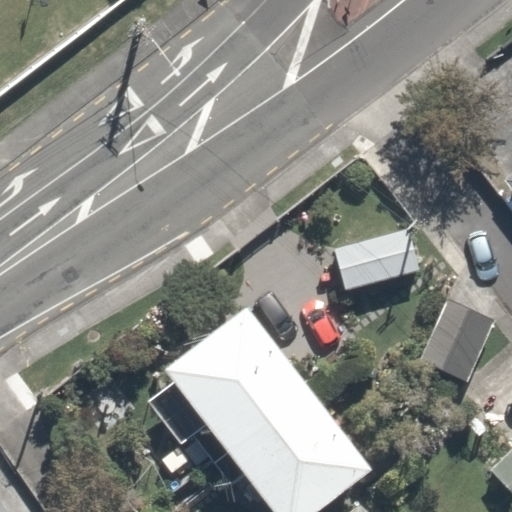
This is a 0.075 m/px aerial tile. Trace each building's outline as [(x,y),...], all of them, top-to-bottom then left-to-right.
[(511,92),(511,157),(483,179),(511,218),(511,91),(511,92)] [(407,224),(322,247),(333,289),(418,266),(407,224)] [(497,305),(442,284),(413,359),(468,380),(497,305)] [(288,511),(358,459),(234,294),(144,361),(256,511),(288,511)] [(511,411),(511,348),(470,387),(501,422),(511,411)] [(360,511),(347,493),(320,511),(360,511)]
